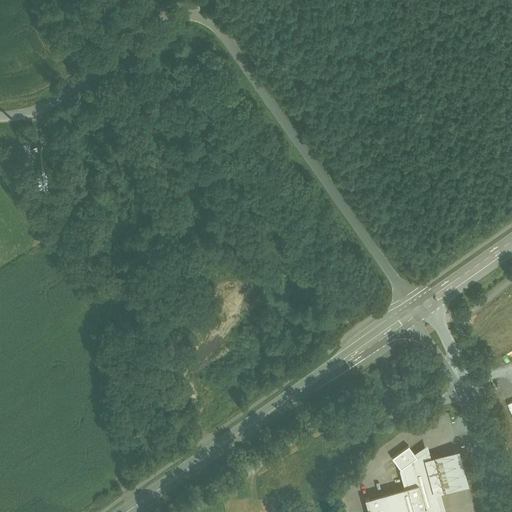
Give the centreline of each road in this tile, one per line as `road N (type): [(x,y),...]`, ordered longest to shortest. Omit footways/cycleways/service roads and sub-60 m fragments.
road 1 (unclassified): [(0,117),(62,98),(150,19),(198,12),(272,101),(418,309)]
road 2 (primary): [(126,511),(418,309)]
road 3 (residential): [(464,388),(439,401),(309,424),(177,511)]
road 4 (tertiary): [(464,388),(505,511)]
